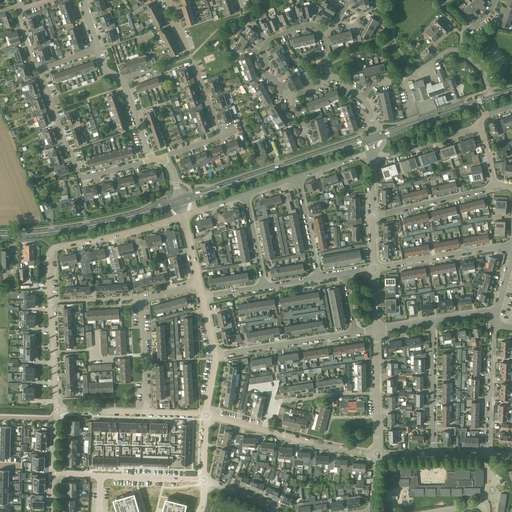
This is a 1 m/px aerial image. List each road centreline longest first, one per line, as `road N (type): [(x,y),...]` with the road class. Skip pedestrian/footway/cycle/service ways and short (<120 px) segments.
road 1 (residential): [(50,301),(48,256),(56,245),(182,215)]
road 2 (secondary): [(0,236),(148,211)]
road 3 (residential): [(215,355),(355,332)]
road 4 (residential): [(373,268),(511,244)]
road 5 (residential): [(431,452),(433,320)]
road 6 (residential): [(487,453),(493,324)]
road 7 (residential): [(287,100),(267,76),(267,40),(307,24),(322,30)]
road 8 (residential): [(373,215),(494,181)]
road 9 (secondary): [(212,190),(330,150)]
